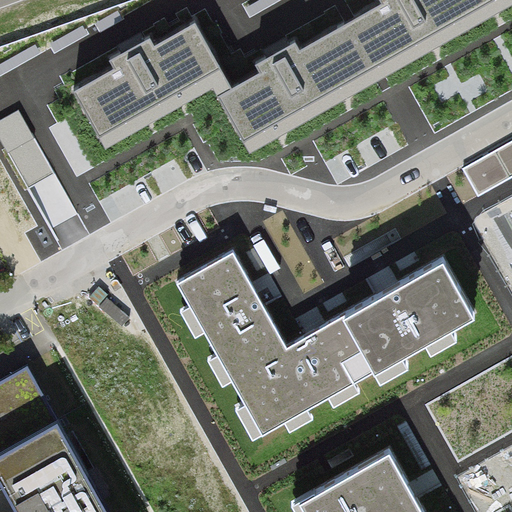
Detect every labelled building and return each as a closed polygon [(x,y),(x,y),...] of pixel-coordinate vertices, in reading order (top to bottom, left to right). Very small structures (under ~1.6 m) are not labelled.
[(372,68),(244,142),(250,153),(511,4),(511,0),(493,0),(489,3),(372,68)] [(258,0),(246,7),(250,16),(278,0),(258,0)] [(380,0),(383,5),(348,25),(372,68),(489,3),(487,0),(380,0)] [(118,11),(96,24),(100,31),(122,18),(118,11)] [(114,71),(76,93),(100,136),(221,69),(196,25),(154,47),(149,37),(108,60),(114,71)] [(233,90),(219,97),(244,142),(372,68),(348,25),(299,51),(294,43),(271,56),(256,64),(261,74),(233,90)] [(83,26),(50,44),(54,52),(88,34),(83,26)] [(35,44),(0,64),(0,74),(40,53),(35,44)] [(221,69),(100,136),(106,148),(214,88),(219,97),(233,90),(221,69)] [(21,110),(0,121),(0,139),(27,189),(56,173),(21,110)] [(511,142),(465,169),(479,194),(511,175),(511,142)] [(233,254),(178,285),(189,305),(179,311),(195,340),(203,335),(214,354),(204,360),(221,391),(231,385),(242,403),(231,409),(251,444),(283,425),(287,433),(312,419),(307,409),(328,397),(334,406),(357,393),(352,384),(373,373),(379,384),(405,369),(400,360),(425,346),(430,355),(454,341),(450,333),(473,319),(440,262),(286,348),(233,254)] [(105,511),(26,374),(0,388),(0,511),(105,511)] [(423,511),(388,451),(294,505),(297,511),(423,511)]
